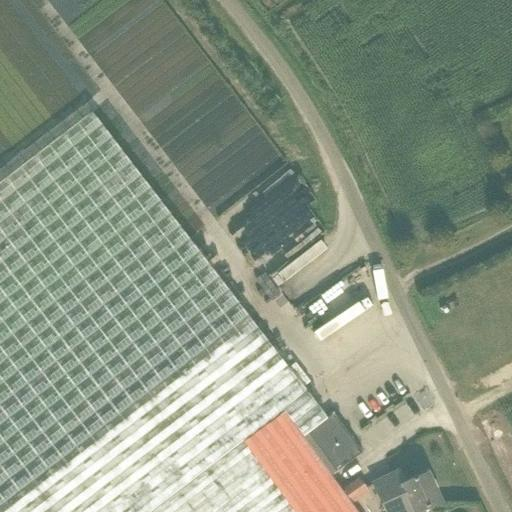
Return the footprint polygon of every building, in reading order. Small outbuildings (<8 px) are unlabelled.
[(278,170),(284,165),(163,0),(82,0),(76,5),(74,1),(62,9),(245,260),(317,207),(296,178),(288,184),(278,170)] [(311,433),(326,421),(91,114),(0,183),(0,511),(150,511),(283,411),(331,477),(336,473),(325,458),(328,456),(311,433)] [(356,511),(331,477),(283,411),(150,511),(356,511)] [(325,458),(336,473),(363,454),(334,415),(326,421),(311,433),(328,456),(325,458)] [(372,485),(383,511),(408,500),(413,511),(424,511),(441,504),(427,475),(403,486),(397,474),(372,485)]
